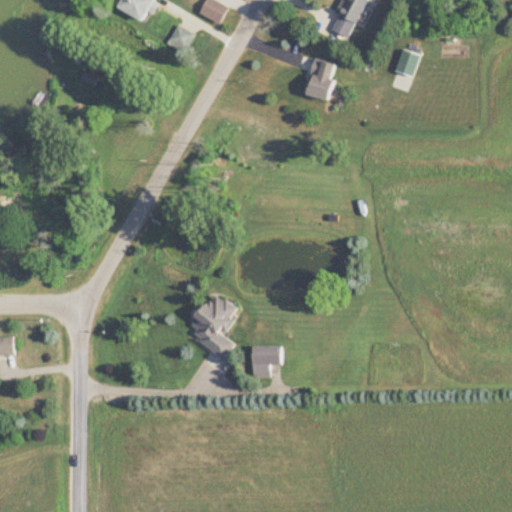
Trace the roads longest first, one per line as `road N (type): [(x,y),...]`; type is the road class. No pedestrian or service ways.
road 1 (residential): [(0,308),(81,308),(262,0)]
road 2 (residential): [(81,511),(81,308)]
